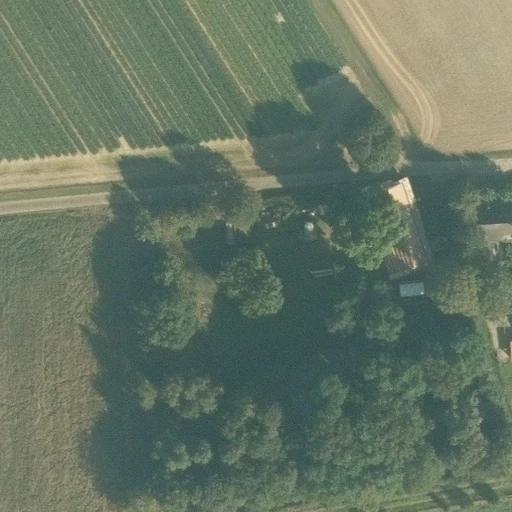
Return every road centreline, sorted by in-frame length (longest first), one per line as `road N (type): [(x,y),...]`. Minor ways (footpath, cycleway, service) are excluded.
road 1 (unclassified): [(0,213),(511,165)]
road 2 (track): [(416,173),(312,0)]
